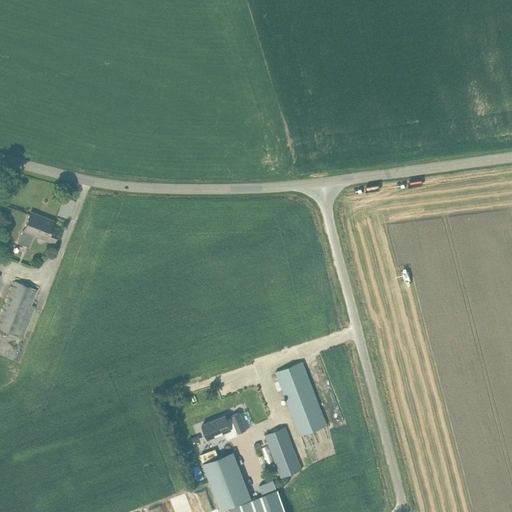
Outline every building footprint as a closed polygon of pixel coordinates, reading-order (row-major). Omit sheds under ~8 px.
[(31,212),(30,212),(23,230),(18,242),(29,247),(35,232),(47,237),(46,240),(53,242),(58,229),(51,227),(54,221),(31,212)] [(15,281),(0,319),(0,328),(22,338),(35,306),(31,305),(37,289),(15,281)] [(327,425),(302,361),(275,371),(300,435),(327,425)] [(225,415),(202,424),(208,438),(229,430),(232,436),(239,433),(239,432),(252,426),(245,410),(231,416),(227,418),(225,415)] [(302,469),(285,426),(265,434),(281,477),(302,469)] [(233,452),(205,464),(222,510),(251,498),(233,452)] [(286,511),(277,490),(266,494),(229,509),(229,511),(286,511)]
